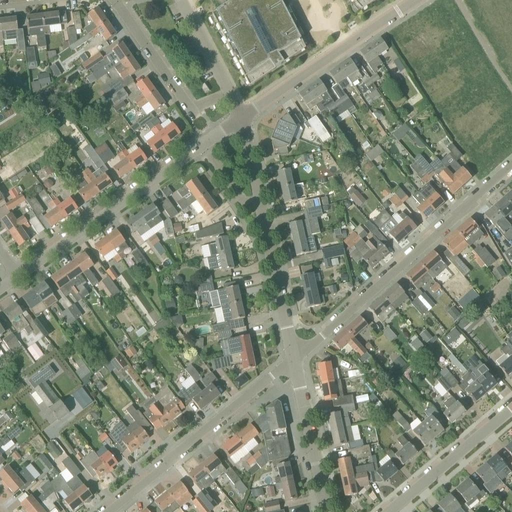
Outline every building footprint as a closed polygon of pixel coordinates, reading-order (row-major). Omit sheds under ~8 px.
[(305,49),(280,0),(233,0),(212,15),(221,32),(223,30),(230,41),(226,43),(235,59),(237,57),(244,67),(240,70),(249,87),(305,49)] [(377,0),(352,0),(361,11),(377,0)] [(472,0),(476,6),(477,6),(480,10),(479,11),(509,56),(511,53),(511,31),(490,0),(472,0)] [(511,4),(510,0),(497,0),(509,18),(511,16),(511,4)] [(90,33),(107,22),(98,8),(88,15),(93,23),(84,30),(88,35),(90,33)] [(425,9),(415,16),(427,35),(438,28),(425,9)] [(58,13),(42,15),(45,36),(50,35),(49,27),(67,25),(66,13),(58,13)] [(82,30),(79,13),(72,14),(74,28),(75,31),(80,30),(82,30)] [(46,47),(45,36),(42,15),(26,17),(28,30),(29,29),(30,37),(36,37),(38,48),(46,47)] [(415,16),(405,23),(417,42),(427,35),(415,16)] [(16,18),(0,20),(3,42),(17,40),(16,31),(18,30),(16,18)] [(107,22),(90,33),(93,38),(100,33),(106,42),(116,35),(107,22)] [(405,23),(395,30),(407,49),(417,42),(405,23)] [(66,29),(69,42),(70,47),(74,44),(77,42),(76,35),(75,31),(74,28),(66,29)] [(445,33),(429,49),(438,57),(454,41),(445,33)] [(24,39),(17,40),(18,52),(25,52),(24,39)] [(377,57),(386,51),(388,50),(384,44),(386,43),(383,39),(381,40),(380,39),(370,46),(377,57)] [(454,41),(438,57),(447,66),(463,50),(454,41)] [(114,68),(131,56),(122,43),(112,50),(113,52),(106,56),(111,63),(104,68),(108,73),(114,68)] [(99,53),(94,46),(81,56),(84,61),(85,62),(89,60),(99,53)] [(382,64),(377,57),(370,46),(360,53),(367,64),(374,74),(378,71),(376,69),(382,64)] [(36,63),(34,48),(26,49),(28,64),(36,63)] [(463,50),(447,66),(456,74),(472,58),(463,50)] [(99,53),(89,60),(94,67),(104,60),(99,53)] [(131,77),(140,70),(131,56),(114,68),(123,80),(130,75),(131,77)] [(472,58),(456,74),(465,83),(480,67),(472,58)] [(351,85),(362,78),(350,60),(339,67),(347,78),(351,85)] [(392,70),(399,66),(396,62),(389,66),(392,70)] [(50,67),(55,76),(60,74),(55,64),(50,67)] [(339,67),(329,74),(337,85),(332,89),(339,100),(347,111),(353,106),(346,96),(342,91),(349,86),(345,79),(347,78),(339,67)] [(465,83),(474,91),(489,75),(480,67),(465,83)] [(51,83),(48,73),(38,76),(40,86),(51,83)] [(373,83),(379,79),(377,75),(370,79),(373,83)] [(489,75),(474,91),(483,100),(498,84),(489,75)] [(137,105),(155,91),(146,79),(136,86),(142,95),(133,101),(137,105)] [(377,90),(373,83),(370,79),(364,84),(371,94),(365,98),(368,103),(379,95),(376,90),(377,90)] [(106,101),(107,100),(123,89),(117,81),(100,93),(106,101)] [(319,81),(309,88),(324,110),(327,108),(334,104),(327,92),(319,81)] [(205,94),(209,91),(204,84),(200,87),(205,94)] [(498,84),(483,100),(491,108),(507,92),(498,84)] [(297,97),(297,98),(300,102),(302,100),(306,106),(309,111),(316,106),(320,113),(324,110),(309,88),(298,95),(299,96),(298,98),(297,97)] [(128,96),(123,89),(107,100),(108,102),(111,100),(115,106),(128,96)] [(45,104),(54,98),(48,90),(39,96),(45,104)] [(155,91),(137,105),(139,109),(141,108),(146,116),(150,113),(154,111),(155,112),(165,105),(155,91)] [(27,105),(29,100),(22,96),(19,102),(27,105)] [(334,119),(340,115),(347,111),(339,100),(334,104),(327,108),(334,119)] [(126,106),(123,102),(113,109),(116,113),(126,106)] [(511,117),(507,112),(498,121),(511,134),(511,117)] [(154,119),(150,113),(146,116),(136,123),(140,129),(149,123),(150,122),(154,119)] [(278,122),(274,131),(293,138),(296,129),(295,127),(300,124),(295,116),(290,119),(287,115),(282,119),(281,123),(278,122)] [(154,119),(150,122),(155,128),(159,124),(161,123),(156,117),(154,119)] [(316,117),(307,122),(316,134),(319,139),(327,133),(316,117)] [(159,124),(155,128),(167,144),(180,134),(173,124),(172,125),(168,120),(160,126),(159,124)] [(511,134),(498,121),(489,130),(506,146),(511,139),(511,134)] [(150,122),(146,125),(150,131),(151,131),(155,128),(150,122)] [(398,141),(411,130),(405,123),(392,134),(398,141)] [(151,132),(143,138),(147,143),(147,144),(154,154),(167,144),(155,128),(151,131),(151,132)] [(489,130),(481,139),(497,154),(506,146),(489,130)] [(274,131),(271,140),(274,141),(272,144),(273,151),(278,150),(279,156),(288,154),(286,148),(289,148),(293,138),(274,131)] [(415,142),(415,143),(415,144),(416,145),(416,146),(417,146),(417,147),(418,148),(419,148),(420,148),(421,148),(422,148),(423,148),(424,148),(425,147),(419,140),(417,138),(416,140),(415,142)] [(481,139),(472,147),(488,163),(497,154),(481,139)] [(104,165),(115,158),(104,143),(93,150),(104,165)] [(134,170),(147,160),(136,145),(127,152),(125,150),(120,143),(117,145),(122,152),(122,153),(134,170)] [(98,170),(104,165),(93,150),(89,145),(83,149),(98,170)] [(461,157),(451,145),(446,149),(457,161),(461,157)] [(383,152),(378,146),(373,149),(378,156),(383,152)] [(345,157),(351,153),(346,147),(341,151),(345,157)] [(472,147),(464,156),(480,172),(488,163),(472,147)] [(357,159),(362,155),(357,148),(352,152),(357,159)] [(120,179),(134,170),(122,153),(117,155),(122,162),(113,169),(120,179)] [(313,162),(312,154),(300,157),(302,164),(313,162)] [(420,155),(414,160),(421,169),(426,164),(427,163),(420,155)] [(462,169),(455,162),(450,166),(448,163),(444,167),(462,187),(471,179),(462,168),(462,169)] [(367,171),(372,166),(370,163),(364,168),(367,171)] [(436,174),(434,172),(426,164),(421,169),(430,179),(434,175),(436,174)] [(48,176),(55,172),(50,165),(43,170),(48,176)] [(462,187),(444,167),(442,165),(434,172),(436,174),(434,175),(453,195),(462,187)] [(12,184),(28,174),(24,169),(9,178),(12,184)] [(112,185),(105,174),(96,181),(88,169),(84,173),(99,194),(112,185)] [(430,179),(421,169),(415,174),(424,184),(430,179)] [(280,182),(281,188),(293,186),(289,170),(278,172),(279,178),(276,178),(277,183),(280,182)] [(99,194),(84,173),(80,175),(88,186),(78,193),(86,203),(95,197),(99,194)] [(185,210),(191,205),(207,194),(196,179),(186,186),(191,193),(177,203),(183,211),(184,210),(185,210)] [(285,204),(296,202),(293,186),(281,188),(285,204)] [(353,188),(347,193),(350,196),(349,197),(356,204),(363,198),(356,190),(355,191),(353,188)] [(421,195),(435,212),(444,203),(435,193),(434,194),(429,188),(421,195)] [(381,194),(385,198),(390,194),(386,189),(381,194)] [(394,194),(395,195),(396,194),(403,203),(408,199),(399,189),(394,194)] [(18,197),(17,196),(14,190),(8,193),(13,201),(15,199),(18,197)] [(435,212),(421,195),(419,193),(418,194),(417,192),(411,197),(420,206),(416,210),(425,220),(433,214),(435,212)] [(207,194),(191,205),(198,215),(203,211),(207,216),(217,209),(212,202),(207,194)] [(396,194),(395,195),(389,201),(397,209),(403,203),(396,194)] [(26,201),(38,218),(42,215),(45,212),(35,198),(30,201),(26,196),(23,198),(26,201)] [(64,219),(53,202),(49,197),(45,200),(53,211),(44,218),(51,228),(64,219)] [(312,207),(323,204),(322,198),(311,200),(312,207)] [(9,212),(19,205),(15,199),(13,201),(5,206),(9,212)] [(78,209),(70,199),(62,205),(57,199),(53,202),(64,219),(78,209)] [(511,207),(504,199),(499,202),(493,208),(504,220),(511,229),(511,221),(511,220),(511,207)] [(167,201),(160,205),(171,220),(177,215),(167,201)] [(144,211),(140,214),(151,230),(162,222),(162,221),(158,216),(160,215),(153,205),(148,208),(147,206),(143,209),(144,211)] [(301,222),(289,225),(293,240),(312,236),(320,234),(319,228),(316,226),(310,228),(308,220),(323,217),(320,207),(312,209),(312,208),(303,210),(305,220),(301,221),(301,222)] [(484,216),(505,239),(508,242),(511,238),(511,229),(504,220),(493,208),(484,216)] [(10,235),(27,223),(29,221),(29,222),(36,217),(32,212),(17,222),(11,214),(1,221),(2,223),(10,235)] [(393,218),(407,236),(416,228),(402,213),(398,216),(397,215),(393,218)] [(131,220),(126,224),(127,225),(133,234),(136,232),(140,237),(151,230),(140,214),(135,218),(133,216),(129,218),(131,220)] [(404,240),(407,236),(393,218),(392,219),(392,218),(379,229),(386,238),(389,235),(398,245),(400,243),(402,244),(404,241),(404,240)] [(174,234),(171,222),(168,219),(163,223),(166,236),(174,234)] [(464,241),(478,228),(470,219),(456,232),(464,241)] [(364,225),(369,231),(374,227),(369,221),(364,225)] [(19,248),(30,241),(23,232),(30,227),(27,223),(10,235),(19,248)] [(361,240),(367,235),(360,227),(353,232),(354,233),(354,232),(361,240)] [(210,228),(196,233),(197,240),(212,237),(210,228)] [(370,240),(365,244),(380,261),(389,253),(383,247),(388,243),(375,228),(370,233),(379,242),(376,246),(370,240)] [(128,248),(125,242),(116,231),(105,238),(114,250),(118,255),(121,261),(125,258),(122,253),(128,248)] [(350,250),(353,247),(361,240),(354,232),(354,233),(343,242),(350,250)] [(456,232),(442,244),(454,257),(450,261),(448,259),(448,260),(464,278),(470,272),(457,257),(468,247),(463,241),(464,241),(456,232)] [(148,240),(153,247),(160,242),(155,235),(148,240)] [(316,252),(312,236),(293,240),(296,256),(316,252)] [(216,244),(208,246),(211,257),(211,258),(215,257),(230,254),(227,237),(215,240),(216,244)] [(105,238),(94,246),(103,258),(114,250),(105,238)] [(361,240),(353,247),(363,258),(362,259),(371,269),(380,261),(365,244),(361,240)] [(321,251),(323,261),(329,260),(345,256),(343,246),(321,251)] [(479,246),(473,251),(482,261),(485,265),(488,269),(496,262),(484,248),(482,249),(479,246)] [(149,265),(138,250),(131,255),(142,270),(149,265)] [(433,252),(419,264),(427,273),(441,260),(433,252)] [(99,283),(88,269),(93,266),(85,254),(75,261),(83,273),(93,287),(99,283)] [(212,261),(211,263),(211,264),(212,265),(212,266),(213,268),(214,268),(215,269),(216,269),(217,270),(218,270),(221,269),(222,272),(234,269),(230,254),(215,257),(214,258),(213,259),(212,260),(212,261)] [(75,261),(61,271),(78,294),(83,291),(84,290),(79,284),(84,281),(80,275),(83,273),(75,261)] [(419,264),(405,276),(418,290),(431,278),(427,273),(419,264)] [(312,265),(302,266),(302,274),(313,273),(312,265)] [(491,273),(497,281),(505,276),(500,267),(491,273)] [(118,278),(112,268),(105,272),(109,277),(112,282),(118,278)] [(78,294),(61,271),(51,278),(63,295),(69,291),(73,298),(81,310),(86,306),(81,299),(78,294)] [(303,287),(304,293),(316,290),(313,274),(301,277),(302,282),(299,283),(300,287),(303,287)] [(201,277),(202,286),(212,283),(211,275),(201,277)] [(112,282),(109,277),(102,282),(113,297),(120,292),(112,282)] [(46,309),(57,302),(44,283),(33,291),(46,309)] [(212,283),(202,286),(199,286),(201,293),(207,292),(208,294),(215,293),(212,283)] [(225,290),(217,291),(221,308),(241,303),(239,294),(242,293),(240,286),(233,288),(232,283),(223,285),(225,290)] [(434,293),(440,288),(436,283),(430,289),(434,293)] [(396,284),(382,297),(390,306),(391,305),(395,310),(408,298),(404,294),(396,284)] [(304,293),(308,309),(325,304),(323,296),(318,297),(316,290),(304,293)] [(22,298),(35,317),(46,309),(33,291),(22,298)] [(473,291),(469,294),(475,301),(479,297),(473,291)] [(382,297),(368,309),(376,318),(377,318),(378,319),(382,324),(388,318),(396,311),(395,310),(391,305),(390,306),(382,297)] [(165,301),(168,311),(174,310),(171,299),(165,301)] [(411,304),(417,312),(421,316),(427,311),(417,299),(411,304)] [(461,301),(458,305),(464,311),(468,308),(461,301)] [(241,303),(221,308),(224,323),(211,326),(213,335),(217,334),(230,331),(231,331),(229,321),(233,320),(233,321),(245,319),(241,303)] [(35,336),(41,332),(32,321),(29,315),(24,319),(21,315),(22,314),(15,304),(4,313),(18,334),(24,330),(28,335),(32,332),(35,336)] [(82,316),(74,304),(68,309),(76,320),(81,317),(82,316)] [(460,315),(453,308),(447,313),(454,320),(460,315)] [(76,320),(68,309),(61,314),(69,325),(76,320)] [(32,321),(41,332),(46,328),(38,317),(32,321)] [(152,329),(157,334),(159,338),(168,331),(166,328),(172,323),(171,321),(168,317),(152,329)] [(346,329),(354,338),(367,326),(359,317),(346,329)] [(462,330),(467,326),(463,321),(457,326),(462,330)] [(396,338),(387,327),(381,333),(390,343),(396,338)] [(353,339),(354,338),(346,329),(331,342),(340,351),(348,344),(360,358),(357,360),(365,369),(373,361),(366,353),(362,349),(353,339)] [(230,331),(217,334),(218,341),(232,338),(230,331)] [(419,336),(426,344),(432,339),(425,331),(419,336)] [(9,349),(19,343),(12,333),(3,340),(9,349)] [(448,346),(456,339),(450,333),(442,340),(448,346)] [(227,341),(230,357),(252,352),(248,336),(227,341)] [(436,336),(427,344),(430,346),(438,339),(436,336)] [(511,341),(510,339),(505,343),(507,346),(500,351),(504,355),(495,362),(499,367),(507,377),(511,372),(511,341)] [(362,349),(366,353),(372,348),(368,343),(362,349)] [(35,344),(27,350),(36,361),(43,356),(35,344)] [(120,352),(126,348),(123,344),(117,348),(120,352)] [(133,346),(125,352),(130,359),(138,354),(133,346)] [(230,357),(219,359),(222,370),(231,368),(230,365),(242,363),(244,371),(255,368),(252,352),(230,357)] [(452,354),(447,358),(456,369),(457,368),(463,375),(467,372),(461,365),(459,363),(452,354)] [(126,366),(119,357),(112,363),(119,372),(126,366)] [(406,365),(399,357),(393,362),(396,365),(393,367),(396,371),(399,369),(400,370),(406,365)] [(468,373),(486,395),(497,385),(487,373),(488,372),(483,366),(479,369),(475,365),(470,369),(463,360),(459,363),(461,365),(467,372),(468,373)] [(416,361),(409,367),(414,372),(421,365),(416,361)] [(55,372),(59,369),(53,362),(49,364),(55,372)] [(79,367),(87,377),(92,373),(84,363),(79,367)] [(320,376),(321,383),(333,381),(330,363),(318,365),(319,371),(317,372),(317,377),(320,376)] [(201,379),(191,365),(185,370),(195,383),(201,379)] [(28,382),(35,390),(45,382),(55,374),(49,366),(28,382)] [(80,369),(75,373),(82,382),(87,379),(80,369)] [(439,374),(441,376),(452,389),(458,383),(445,369),(439,374)] [(201,381),(207,389),(202,392),(202,393),(210,404),(220,396),(212,385),(218,381),(212,373),(201,381)] [(464,382),(458,387),(463,393),(465,392),(475,404),(486,395),(468,373),(464,376),(461,379),(464,382)] [(385,386),(376,376),(371,381),(379,391),(385,386)] [(447,393),(452,389),(441,376),(436,381),(447,393)] [(333,381),(321,383),(324,402),(332,400),(333,407),(340,406),(353,404),(352,396),(342,397),(339,380),(333,381)] [(100,381),(95,385),(99,391),(104,388),(100,381)] [(42,414),(45,417),(51,425),(57,420),(59,421),(69,414),(45,382),(35,390),(49,409),(42,414)] [(184,389),(177,395),(184,404),(191,398),(193,400),(192,400),(193,401),(201,411),(210,404),(202,393),(202,392),(195,383),(189,388),(186,391),(184,389)] [(14,387),(9,391),(13,396),(18,392),(14,387)] [(184,408),(178,400),(177,398),(176,399),(169,391),(161,397),(163,399),(157,403),(172,421),(181,413),(180,412),(184,408)] [(457,403),(456,403),(452,397),(443,405),(448,410),(443,415),(451,425),(465,412),(457,403)] [(384,407),(379,401),(373,406),(378,412),(384,407)] [(290,455),(280,404),(277,402),(266,409),(266,413),(254,422),(263,432),(265,441),(266,445),(268,462),(272,462),(288,458),(290,455)] [(172,421),(157,403),(143,414),(156,430),(161,426),(162,428),(172,421)] [(340,406),(342,412),(327,415),(331,431),(350,427),(347,413),(355,411),(353,404),(340,406)] [(131,405),(126,409),(136,421),(140,427),(146,434),(153,429),(138,410),(136,410),(131,405)] [(428,418),(422,424),(434,439),(444,431),(440,427),(445,422),(432,407),(424,414),(428,418)] [(95,410),(90,414),(96,421),(99,419),(100,415),(95,410)] [(407,421),(413,417),(410,411),(404,415),(407,421)] [(1,415),(0,416),(0,427),(6,422),(7,423),(13,417),(8,412),(3,417),(1,415)] [(399,414),(393,419),(406,433),(411,429),(413,432),(412,432),(420,442),(425,447),(430,442),(434,439),(422,424),(421,424),(417,419),(409,426),(399,414)] [(127,428),(140,446),(149,438),(146,434),(140,427),(136,421),(127,428)] [(113,431),(108,435),(115,443),(114,445),(121,454),(128,449),(131,453),(140,446),(127,428),(127,429),(123,424),(121,425),(119,426),(115,429),(113,432),(113,431)] [(251,425),(236,437),(244,446),(258,435),(251,425)] [(358,425),(352,427),(354,441),(361,440),(358,425)] [(18,427),(10,433),(14,438),(22,432),(18,427)] [(334,447),(346,444),(348,443),(349,450),(369,446),(367,439),(354,442),(350,427),(331,431),(334,447)] [(105,433),(98,439),(101,442),(108,437),(105,433)] [(390,452),(386,455),(387,456),(391,461),(397,468),(402,465),(403,466),(417,454),(409,444),(402,436),(397,441),(403,449),(395,456),(391,451),(390,452)] [(0,457),(1,457),(0,455),(0,448),(3,446),(3,447),(10,442),(6,437),(0,441),(0,457)] [(244,446),(236,437),(230,441),(229,439),(225,442),(227,444),(222,449),(229,458),(230,457),(235,463),(249,453),(244,446)] [(52,443),(45,448),(50,455),(57,450),(52,443)] [(265,463),(268,462),(266,445),(252,457),(255,462),(261,468),(266,465),(265,463)] [(369,446),(349,451),(351,458),(356,457),(356,459),(371,456),(369,446)] [(17,452),(12,456),(16,461),(21,457),(17,452)] [(93,452),(80,462),(87,471),(92,478),(96,475),(99,478),(105,473),(106,475),(110,473),(99,459),(96,455),(93,452)] [(108,452),(99,459),(110,473),(113,470),(112,468),(117,463),(114,459),(108,452)] [(201,465),(213,481),(226,471),(213,455),(201,465)] [(374,472),(367,474),(369,484),(376,482),(377,482),(378,483),(379,483),(380,482),(381,482),(382,482),(383,481),(384,483),(397,472),(389,463),(391,461),(387,456),(379,463),(383,468),(378,471),(376,464),(373,464),(372,465),(374,472)] [(511,473),(497,456),(486,465),(501,482),(511,473)] [(66,469),(59,475),(60,476),(66,484),(82,504),(85,502),(86,503),(88,503),(91,501),(91,499),(90,498),(91,497),(92,497),(91,495),(84,486),(77,477),(81,473),(69,457),(61,463),(66,469)] [(255,462),(252,457),(246,462),(250,467),(255,462)] [(289,463),(288,458),(272,462),(273,467),(277,466),(280,477),(274,479),(276,485),(293,481),(289,463)] [(374,472),(372,465),(372,464),(351,469),(349,458),(337,461),(341,479),(353,476),(366,473),(367,473),(367,474),(374,472)] [(47,460),(43,464),(48,470),(52,466),(47,460)] [(31,463),(20,472),(30,483),(40,475),(31,463)] [(256,464),(252,468),(256,473),(260,469),(256,464)] [(188,476),(202,493),(215,482),(213,481),(201,465),(188,476)] [(486,465),(476,473),(485,484),(483,486),(490,494),(502,484),(501,482),(486,465)] [(1,483),(4,487),(16,476),(8,467),(0,473),(0,478),(3,481),(1,483)] [(240,481),(232,470),(226,475),(234,485),(239,482),(240,481)] [(369,484),(367,474),(367,473),(366,473),(353,476),(341,479),(345,497),(357,495),(356,489),(369,486),(369,484)] [(16,476),(4,487),(7,490),(9,489),(14,494),(24,486),(16,476)] [(55,480),(50,484),(52,488),(54,493),(55,494),(58,493),(63,491),(68,498),(64,501),(65,501),(64,502),(65,502),(72,511),(78,508),(82,504),(66,484),(60,476),(55,480)] [(474,487),(468,480),(456,490),(467,503),(474,496),(479,502),(486,496),(477,485),(474,487)] [(31,496),(20,505),(26,511),(31,511),(54,493),(52,488),(50,484),(50,483),(49,482),(49,481),(45,485),(49,490),(44,494),(35,501),(31,496)] [(293,481),(282,483),(283,489),(286,502),(297,499),(293,481)] [(167,492),(175,502),(180,508),(193,498),(180,482),(167,492)] [(262,489),(254,491),(256,498),(264,496),(262,489)] [(154,503),(161,511),(162,511),(175,502),(167,492),(154,503)] [(504,502),(494,492),(490,497),(499,507),(504,502)] [(59,511),(53,504),(57,500),(55,494),(54,493),(31,511),(59,511)] [(463,511),(450,496),(438,506),(443,511),(441,511),(463,511)] [(209,511),(211,511),(204,503),(201,499),(199,497),(192,503),(199,511),(209,511)] [(264,511),(275,511),(280,511),(278,502),(263,505),(264,511)]
